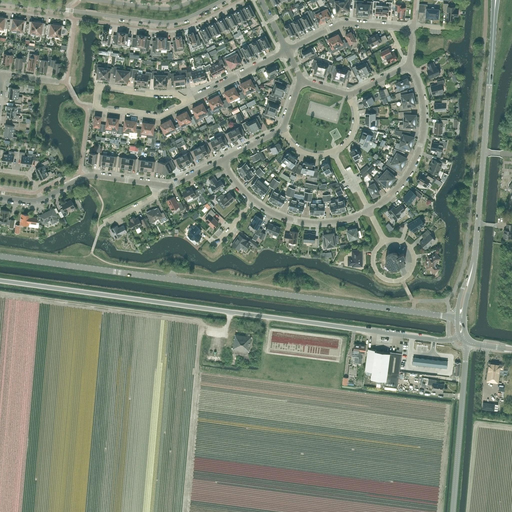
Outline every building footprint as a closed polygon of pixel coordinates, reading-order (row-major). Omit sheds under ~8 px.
[(342,13),(343,13),(340,0),(328,0),(329,3),(331,2),(332,6),(336,6),(337,13),(338,13),(342,13)] [(350,0),(340,0),(343,13),(344,13),(348,12),(348,11),(349,11),(348,4),(351,3),(350,0)] [(357,4),(357,1),(354,0),(353,8),(354,8),(353,8),(354,7),(356,7),(356,14),(362,14),(363,4),(357,4)] [(379,5),(379,2),(373,1),(373,8),(376,8),(375,15),(381,16),(382,5),(379,5)] [(372,10),(373,2),(367,2),(367,4),(363,4),(362,14),(369,15),(369,8),(372,9),(372,10)] [(391,10),(392,3),(386,2),(386,6),(382,5),(381,16),(388,16),(388,10),(391,10)] [(328,11),(331,10),(327,3),(324,5),(327,9),(321,12),(325,20),(331,17),(328,11)] [(448,7),(448,4),(443,3),(443,11),(447,11),(446,19),(453,20),(454,16),(457,16),(458,10),(454,10),(454,7),(448,7)] [(401,7),(401,5),(395,4),(395,10),(398,11),(397,17),(404,18),(405,8),(401,7)] [(426,9),(427,5),(419,4),(418,12),(426,13),(425,18),(430,18),(433,18),(438,19),(439,10),(434,9),(434,8),(434,7),(433,7),(432,7),(431,7),(431,8),(431,9),(426,9)] [(253,12),(249,5),(244,7),(245,8),(242,10),(247,19),(249,18),(250,18),(254,16),(255,16),(255,15),(253,12)] [(246,20),(240,9),(236,12),(235,12),(236,13),(233,14),(238,24),(241,22),(246,20)] [(321,12),(321,11),(320,9),(314,12),(314,11),(311,13),(314,18),(317,17),(320,23),(325,20),(321,12)] [(314,23),(308,10),(307,10),(304,12),(306,15),(302,17),(301,17),(307,28),(312,26),(312,25),(311,25),(314,23)] [(237,24),(232,14),(231,14),(227,16),(227,17),(224,18),(231,31),(235,29),(233,26),(237,24)] [(17,31),(19,18),(15,18),(15,19),(10,19),(9,29),(12,30),(17,31)] [(22,20),(22,19),(19,18),(17,31),(22,31),(25,32),(27,21),(22,20)] [(229,29),(223,18),(219,20),(218,20),(218,21),(219,21),(216,23),(221,33),(223,31),(224,31),(228,29),(229,29)] [(306,28),(301,18),(298,19),(297,19),(298,19),(293,22),(293,21),(293,22),(298,32),(299,32),(303,30),(303,29),(306,28)] [(36,33),(37,21),(34,21),(34,22),(29,21),(28,32),(31,32),(31,33),(36,33)] [(41,23),(41,22),(37,21),(36,33),(35,37),(36,37),(37,37),(38,36),(39,36),(40,35),(40,34),(41,34),(44,34),(45,23),(41,23)] [(220,33),(214,22),(214,23),(210,25),(209,25),(210,26),(207,27),(212,37),(215,36),(215,35),(220,33)] [(297,32),(292,22),(289,24),(284,26),(286,30),(290,37),(294,34),(295,34),(294,33),(297,32)] [(55,36),(56,24),(53,23),(53,24),(48,24),(47,35),(50,35),(55,36)] [(60,25),(60,24),(56,24),(55,36),(60,36),(63,37),(63,35),(65,35),(67,34),(67,32),(67,30),(66,28),(64,28),(64,26),(60,25)] [(211,37),(206,27),(201,29),(201,30),(199,32),(205,44),(209,43),(207,40),(211,38),(211,37)] [(103,30),(103,34),(101,34),(100,35),(100,36),(100,38),(101,39),(102,39),(101,43),(102,43),(102,42),(107,43),(106,45),(107,45),(110,46),(112,34),(108,34),(109,31),(108,31),(103,30)] [(117,32),(117,35),(113,35),(112,44),(115,44),(116,44),(118,45),(121,45),(123,33),(122,33),(120,33),(120,32),(119,32),(117,32)] [(197,34),(194,35),(193,32),(188,34),(187,34),(189,38),(187,39),(187,38),(188,43),(190,42),(192,48),(193,48),(193,47),(197,46),(198,46),(201,44),(197,34)] [(346,34),(345,35),(349,41),(346,43),(347,46),(349,49),(352,47),(350,44),(355,41),(354,39),(355,38),(353,34),(352,34),(351,32),(350,33),(349,32),(346,33),(346,34)] [(123,33),(121,45),(124,45),(124,46),(124,45),(126,46),(130,46),(131,37),(128,37),(128,33),(128,34),(126,33),(125,33),(123,33)] [(137,35),(137,34),(136,34),(136,38),(132,37),(131,46),(135,47),(137,47),(140,48),(142,35),(139,35),(137,35)] [(333,37),(337,46),(339,50),(342,48),(347,46),(346,43),(344,39),(341,41),(338,34),(337,35),(336,34),(333,36),(333,37)] [(385,35),(379,38),(377,34),(367,39),(371,47),(381,42),(382,44),(388,40),(385,35)] [(142,36),(142,35),(140,48),(140,50),(143,50),(145,50),(149,51),(150,40),(147,39),(147,36),(145,36),(142,36)] [(184,39),(182,40),(181,35),(181,36),(176,37),(176,36),(175,36),(176,40),(173,40),(174,51),(178,51),(183,50),(182,44),(185,44),(184,39)] [(267,39),(265,36),(260,38),(260,39),(257,40),(262,50),(265,48),(265,49),(266,49),(270,47),(267,40),(267,39)] [(156,37),(156,40),(152,40),(152,52),(155,52),(156,52),(158,52),(161,52),(161,50),(161,37),(161,38),(158,38),(158,37),(158,38),(156,37)] [(165,38),(165,37),(164,37),(164,38),(162,38),(162,37),(161,37),(161,50),(164,50),(166,50),(167,50),(170,50),(170,41),(167,41),(167,37),(167,38),(165,38)] [(333,37),(328,40),(331,46),(328,47),(330,50),(331,54),(336,51),(339,50),(337,46),(333,37)] [(262,51),(256,40),(256,41),(252,43),(251,43),(249,44),(253,54),(256,53),(257,54),(257,53),(261,51),(262,51)] [(253,55),(248,45),(247,45),(243,47),(240,49),(245,58),(248,57),(248,58),(253,56),(253,55)] [(312,48),(311,47),(307,49),(308,50),(301,53),(302,53),(302,54),(301,54),(303,57),(304,57),(304,58),(308,56),(309,56),(311,59),(318,55),(316,52),(314,53),(312,48)] [(391,53),(389,48),(381,53),(383,58),(385,57),(389,63),(397,59),(394,52),(391,53)] [(4,54),(2,64),(9,65),(10,58),(13,59),(13,57),(14,50),(12,49),(11,49),(10,49),(8,51),(8,52),(7,53),(7,54),(4,54)] [(239,59),(243,58),(238,49),(230,54),(236,65),(241,63),(239,59)] [(29,57),(27,69),(34,70),(35,63),(38,63),(38,59),(39,55),(34,54),(29,54),(29,57)] [(230,68),(236,65),(230,54),(221,58),(226,66),(229,65),(230,68)] [(23,56),(20,56),(19,58),(16,57),(15,67),(21,68),(22,62),(25,62),(26,56),(23,56)] [(50,65),(52,57),(48,56),(48,61),(41,60),(40,71),(47,72),(48,64),(50,65)] [(221,65),(224,64),(221,57),(218,58),(220,62),(214,65),(219,74),(222,73),(222,72),(224,71),(221,65)] [(369,67),(372,66),(369,59),(365,61),(364,63),(361,65),(366,75),(366,74),(367,74),(367,75),(370,73),(370,72),(371,72),(369,68),(369,67)] [(57,63),(57,61),(51,60),(51,66),(54,66),(53,73),(59,73),(61,64),(57,63)] [(314,60),(312,67),(314,68),(315,69),(313,73),(314,73),(315,73),(314,74),(318,75),(318,74),(319,74),(319,75),(323,62),(317,61),(314,60)] [(219,74),(214,65),(213,62),(205,66),(207,72),(210,71),(213,77),(216,75),(216,76),(219,74)] [(323,62),(319,75),(320,75),(320,76),(323,77),(324,76),(325,76),(325,77),(326,73),(326,72),(327,71),(330,72),(332,65),(329,64),(328,64),(323,62)] [(437,66),(435,67),(433,62),(427,64),(429,68),(430,69),(427,71),(430,78),(433,77),(437,76),(437,75),(440,74),(437,66)] [(101,65),(96,64),(95,64),(94,71),(98,71),(97,78),(97,79),(101,80),(103,80),(104,68),(101,67),(101,65)] [(207,72),(205,66),(204,65),(202,66),(203,69),(197,71),(200,81),(203,81),(203,80),(206,79),(204,73),(207,72)] [(336,68),(337,66),(333,65),(331,73),(333,73),(334,74),(332,79),(333,79),(334,79),(334,80),(337,81),(337,80),(338,80),(338,81),(341,70),(336,68)] [(366,75),(361,65),(357,67),(356,65),(352,68),(355,74),(358,73),(359,73),(361,78),(361,77),(362,77),(362,78),(365,76),(365,75),(366,75)] [(109,80),(111,66),(109,66),(108,68),(104,68),(103,80),(104,81),(108,81),(108,80),(109,80)] [(120,70),(120,67),(114,66),(113,73),(116,74),(116,81),(116,82),(120,83),(122,83),(123,70),(120,70)] [(276,66),(270,69),(269,68),(266,70),(266,71),(269,76),(267,77),(269,80),(276,77),(274,74),(275,73),(279,71),(278,71),(278,70),(279,70),(277,67),(276,67),(276,66)] [(133,69),(127,68),(127,71),(123,70),(122,83),(123,83),(127,83),(127,82),(128,83),(129,75),(132,76),(133,69)] [(140,84),(142,74),(142,70),(133,69),(132,76),(132,78),(132,77),(135,77),(134,84),(137,85),(137,84),(140,84)] [(197,71),(191,73),(190,69),(187,70),(189,77),(192,76),(194,83),(197,82),(200,81),(197,71)] [(188,78),(187,75),(186,70),(181,70),(182,75),(179,75),(180,85),(186,84),(185,79),(188,78)] [(349,78),(351,71),(347,70),(347,71),(342,70),(341,70),(338,81),(338,80),(339,81),(339,82),(342,83),(343,82),(344,82),(345,78),(346,77),(349,78)] [(156,75),(157,71),(152,71),(151,79),(154,79),(154,86),(155,86),(155,87),(159,87),(160,87),(160,75),(156,75)] [(170,79),(169,72),(164,71),(164,75),(160,75),(160,87),(161,87),(166,87),(166,86),(167,79),(170,79)] [(151,80),(152,73),(146,72),(145,75),(142,74),(140,84),(144,85),(147,86),(148,79),(151,79),(150,80),(151,80)] [(179,75),(176,75),(176,73),(170,74),(171,81),(174,80),(175,86),(180,85),(179,75)] [(408,81),(409,81),(407,77),(402,80),(402,81),(396,84),(398,87),(394,89),(395,92),(400,90),(399,89),(409,84),(408,81)] [(246,81),(245,82),(251,93),(256,90),(256,92),(259,90),(258,87),(256,84),(254,85),(253,85),(250,79),(249,80),(248,79),(246,80),(246,81)] [(281,85),(282,82),(275,80),(273,83),(275,84),(273,89),(284,93),(284,92),(285,92),(286,89),(285,88),(285,87),(286,88),(286,87),(281,86),(281,85)] [(441,84),(444,83),(443,80),(437,81),(438,85),(431,86),(432,95),(443,92),(441,84)] [(245,82),(240,84),(243,90),(243,91),(240,92),(244,98),(247,97),(246,95),(251,93),(245,82)] [(23,91),(24,86),(17,85),(17,88),(10,87),(10,92),(19,94),(19,91),(23,91)] [(234,87),(229,90),(234,99),(235,101),(239,100),(240,99),(240,100),(244,98),(240,92),(238,93),(237,93),(234,87)] [(284,93),(273,89),(271,94),(270,94),(268,97),(275,100),(276,97),(277,97),(282,99),(282,98),(282,97),(283,97),(284,94),(283,94),(283,93),(284,93)] [(229,90),(224,92),(227,99),(224,100),(228,106),(231,105),(229,102),(229,101),(234,99),(229,90)] [(412,93),(406,94),(405,91),(396,94),(397,98),(402,98),(402,101),(415,99),(415,98),(415,97),(414,97),(414,96),(413,96),(413,95),(412,93)] [(18,97),(19,94),(10,92),(10,94),(8,93),(8,97),(9,97),(9,98),(15,99),(15,102),(21,103),(22,97),(18,97)] [(372,99),(375,97),(374,94),(366,98),(366,99),(362,101),(363,102),(364,104),(365,106),(365,107),(374,102),(372,99)] [(218,95),(213,98),(217,105),(217,106),(218,107),(219,109),(224,106),(224,108),(228,106),(224,100),(222,101),(221,102),(218,95)] [(209,100),(208,100),(211,107),(210,107),(208,108),(211,114),(216,112),(216,111),(219,109),(218,107),(217,106),(213,98),(212,98),(211,98),(209,99),(209,100)] [(274,104),(275,101),(268,98),(267,102),(268,103),(267,108),(266,108),(277,112),(277,111),(277,110),(278,111),(279,108),(278,107),(279,106),(275,105),(274,104)] [(415,100),(415,99),(402,101),(403,105),(399,106),(400,110),(409,110),(408,106),(415,105),(414,102),(415,102),(415,101),(415,100)] [(445,103),(448,103),(447,99),(441,100),(442,103),(434,104),(435,111),(445,110),(445,103)] [(198,106),(197,106),(200,111),(202,115),(203,117),(208,115),(208,116),(211,114),(208,108),(206,109),(205,110),(202,103),(201,104),(200,103),(198,104),(198,105),(198,106)] [(20,113),(21,105),(15,104),(14,107),(8,106),(7,111),(16,113),(20,113)] [(193,108),(192,108),(195,115),(192,116),(195,123),(199,121),(198,120),(200,118),(203,117),(202,115),(200,111),(197,106),(196,106),(195,106),(193,107),(193,108)] [(277,112),(266,108),(265,113),(263,113),(262,116),(269,119),(270,116),(271,116),(275,117),(275,116),(276,116),(277,113),(276,113),(277,112)] [(375,115),(378,115),(377,108),(371,109),(372,112),(369,113),(365,113),(365,114),(365,115),(365,118),(365,119),(375,119),(375,115)] [(16,115),(16,113),(7,111),(6,117),(13,118),(12,121),(21,122),(22,119),(19,118),(20,116),(16,115)] [(182,114),(181,114),(187,125),(192,122),(193,124),(195,123),(192,116),(190,117),(189,118),(186,111),(185,112),(184,111),(182,113),(182,114)] [(415,115),(409,115),(409,111),(400,112),(400,116),(404,117),(404,121),(417,121),(417,120),(416,119),(416,118),(415,117),(415,115)] [(177,116),(176,117),(179,123),(176,124),(180,131),(183,129),(182,127),(187,125),(181,114),(180,114),(177,115),(177,116)] [(260,123),(262,122),(259,115),(255,117),(256,118),(251,121),(256,131),(256,130),(257,130),(257,131),(261,129),(260,128),(261,128),(259,124),(260,123)] [(100,124),(101,117),(95,116),(95,118),(93,118),(92,123),(94,123),(94,126),(97,126),(97,131),(102,131),(103,124),(100,124)] [(103,124),(102,131),(105,132),(106,130),(111,131),(111,128),(112,126),(113,118),(107,118),(106,125),(105,125),(103,124)] [(111,128),(111,131),(117,132),(116,133),(120,134),(121,127),(118,126),(117,126),(118,119),(113,118),(112,126),(111,128)] [(375,123),(375,119),(365,119),(365,120),(364,122),(365,124),(365,125),(369,125),(369,126),(371,126),(371,129),(377,130),(378,124),(375,123)] [(447,123),(447,120),(440,119),(440,123),(435,122),(434,133),(442,133),(442,123),(447,123)] [(129,131),(130,121),(125,120),(124,127),(121,127),(120,134),(123,134),(124,130),(129,131)] [(166,122),(165,122),(170,131),(171,133),(176,131),(177,132),(180,131),(176,124),(174,125),(173,126),(170,120),(169,120),(168,120),(166,121),(166,122)] [(130,121),(129,131),(132,131),(132,135),(138,136),(138,129),(136,129),(135,129),(136,122),(130,121)] [(251,121),(248,122),(247,121),(242,123),(245,130),(248,129),(249,129),(251,134),(251,133),(252,133),(252,134),(255,132),(255,131),(256,131),(251,121)] [(417,122),(417,121),(404,121),(404,124),(399,124),(399,129),(408,130),(408,127),(415,127),(415,125),(416,124),(416,123),(417,122)] [(148,123),(147,122),(144,122),(144,123),(143,123),(142,130),(138,129),(138,136),(141,137),(141,135),(147,135),(148,123)] [(161,124),(160,125),(163,131),(160,132),(164,139),(167,137),(166,136),(171,133),(170,131),(165,122),(164,122),(161,123),(161,124)] [(18,127),(18,123),(12,123),(12,125),(5,125),(5,130),(14,131),(14,126),(18,127)] [(153,124),(152,123),(150,123),(149,123),(148,123),(147,135),(150,136),(150,138),(155,138),(156,132),(153,131),(154,124),(153,124)] [(242,136),(245,134),(240,126),(233,130),(237,138),(238,138),(239,140),(240,139),(241,139),(242,138),(242,137),(242,136)] [(13,137),(14,131),(5,130),(4,131),(4,132),(3,134),(4,135),(4,136),(10,136),(10,139),(16,140),(17,137),(13,137)] [(237,139),(237,138),(233,130),(225,134),(229,142),(232,141),(233,142),(234,142),(235,142),(236,141),(237,141),(236,139),(237,138),(237,139)] [(361,136),(361,137),(370,141),(373,142),(375,138),(376,132),(370,130),(370,133),(367,133),(363,131),(363,132),(362,133),(361,136)] [(407,135),(408,132),(399,131),(398,135),(402,137),(401,140),(413,143),(414,143),(414,142),(414,141),(413,141),(413,140),(413,139),(414,137),(407,135)] [(225,145),(228,143),(223,134),(215,138),(220,147),(221,146),(222,148),(224,147),(225,147),(225,146),(225,145)] [(359,142),(358,142),(362,144),(362,145),(364,146),(362,148),(367,152),(371,146),(373,142),(370,141),(361,137),(361,138),(359,140),(359,142)] [(220,147),(215,138),(208,142),(212,151),(215,150),(216,151),(217,151),(218,151),(219,150),(220,150),(219,148),(220,147)] [(413,144),(413,143),(401,140),(400,143),(396,143),(394,147),(403,151),(404,147),(410,149),(411,146),(412,146),(412,145),(413,145),(413,144)] [(432,142),(431,150),(438,152),(437,156),(440,157),(441,152),(442,147),(445,148),(447,142),(440,140),(439,144),(432,142)] [(208,153),(211,152),(206,143),(198,147),(203,156),(204,155),(205,157),(207,156),(208,155),(208,154),(208,153)] [(281,146),(280,144),(279,143),(275,145),(275,144),(267,148),(268,152),(271,150),(273,153),(282,149),(282,148),(281,146)] [(203,156),(198,147),(190,151),(195,160),(198,159),(199,160),(200,160),(200,159),(202,159),(202,158),(201,157),(203,156)] [(357,159),(361,157),(356,148),(355,149),(353,149),(351,151),(350,151),(352,155),(351,155),(355,163),(359,162),(357,159)] [(3,151),(4,150),(0,149),(0,152),(0,155),(3,156),(2,162),(7,163),(8,154),(6,154),(6,152),(3,151)] [(394,149),(392,153),(395,155),(396,155),(394,158),(405,164),(406,164),(406,163),(406,162),(406,161),(406,160),(407,158),(401,155),(403,152),(394,149)] [(14,151),(14,152),(9,151),(8,154),(7,163),(13,164),(14,157),(17,158),(17,152),(14,151)] [(24,156),(25,153),(19,152),(18,158),(21,158),(21,165),(22,166),(24,166),(25,166),(26,166),(27,157),(24,156)] [(191,162),(193,161),(189,152),(181,156),(185,165),(186,165),(187,164),(188,166),(190,165),(190,164),(191,164),(191,163),(191,162)] [(290,154),(288,153),(287,152),(285,156),(284,156),(283,157),(281,155),(276,159),(281,164),(283,162),(286,164),(292,156),(291,155),(290,154)] [(38,161),(38,158),(36,157),(36,154),(28,153),(27,157),(26,166),(27,166),(28,167),(30,167),(31,166),(32,166),(32,160),(38,161)] [(97,164),(98,154),(89,153),(88,161),(87,161),(86,161),(86,162),(86,163),(87,164),(88,165),(92,165),(92,163),(93,163),(97,164)] [(107,165),(108,155),(100,154),(98,164),(101,164),(101,165),(102,165),(102,166),(103,167),(105,167),(106,165),(107,165)] [(116,166),(117,156),(108,155),(107,165),(109,165),(108,167),(109,167),(111,168),(112,167),(113,166),(116,166)] [(185,165),(181,156),(173,160),(178,169),(180,167),(181,168),(182,168),(183,168),(185,167),(184,165),(185,165)] [(295,158),(293,156),(292,156),(286,164),(289,166),(288,169),(294,172),(297,166),(294,165),(295,163),(297,159),(295,158)] [(126,168),(128,158),(119,157),(118,167),(121,167),(121,168),(121,169),(122,169),(124,169),(124,170),(125,170),(125,167),(126,168)] [(388,160),(386,164),(393,169),(395,166),(401,169),(402,167),(403,167),(403,166),(404,166),(404,165),(405,165),(405,164),(394,158),(391,157),(389,160),(388,160)] [(135,169),(136,159),(128,158),(126,168),(128,168),(127,170),(128,170),(130,170),(131,170),(132,169),(132,168),(135,169)] [(445,164),(446,161),(439,158),(438,161),(439,161),(438,162),(433,160),(428,171),(436,174),(440,163),(440,162),(445,164)] [(145,170),(147,160),(138,159),(137,169),(140,170),(140,171),(141,171),(141,172),(143,172),(144,172),(144,170),(145,170)] [(173,172),(173,171),(173,170),(176,168),(171,159),(164,163),(166,173),(167,172),(168,172),(169,172),(170,174),(170,173),(172,172),(173,172)] [(38,174),(46,170),(45,168),(48,166),(47,164),(49,163),(48,160),(40,164),(41,166),(36,169),(36,170),(36,171),(37,173),(38,174)] [(154,172),(156,162),(147,160),(145,170),(146,170),(147,170),(147,173),(149,173),(150,173),(150,172),(151,172),(151,171),(154,172)] [(166,173),(164,163),(157,162),(156,172),(159,172),(159,173),(159,174),(160,174),(161,174),(162,175),(163,175),(163,173),(164,173),(165,173),(166,173)] [(306,162),(304,162),(303,162),(302,166),(301,168),(298,167),(296,173),(302,175),(303,172),(307,173),(309,163),(308,163),(306,162)] [(240,167),(238,169),(240,172),(239,173),(241,175),(250,169),(246,163),(243,165),(240,167)] [(313,164),(310,164),(309,163),(307,173),(311,174),(310,177),(317,177),(317,171),(314,171),(315,169),(314,169),(315,165),(314,164),(313,164)] [(330,166),(329,167),(327,163),(326,164),(323,164),(322,166),(321,166),(326,175),(329,173),(330,176),(334,174),(330,166)] [(390,173),(393,170),(385,165),(382,168),(385,172),(383,174),(384,175),(392,183),(393,183),(393,182),(393,181),(394,180),(394,179),(395,177),(390,173)] [(250,169),(241,175),(242,177),(243,176),(246,180),(254,174),(253,173),(250,169)] [(51,171),(47,173),(46,170),(38,174),(41,179),(46,176),(48,179),(56,175),(54,172),(52,173),(51,171)] [(392,183),(384,175),(383,174),(380,177),(377,174),(374,178),(380,185),(382,182),(387,186),(389,185),(390,184),(391,184),(392,183)] [(428,175),(426,178),(420,175),(416,181),(425,187),(429,181),(432,182),(434,179),(428,175)] [(216,181),(216,180),(214,177),(209,180),(212,185),(210,186),(215,192),(224,186),(220,180),(217,182),(216,181)] [(256,191),(263,183),(258,178),(251,186),(255,189),(254,190),(256,191)] [(374,184),(375,183),(373,179),(370,180),(372,185),(368,186),(371,192),(370,193),(373,198),(377,196),(376,195),(379,194),(374,184)] [(262,195),(268,187),(263,183),(256,191),(258,193),(258,192),(262,195)] [(199,189),(194,191),(192,188),(189,189),(189,190),(186,191),(182,192),(186,200),(193,197),(193,198),(199,195),(200,197),(203,196),(199,189)] [(416,190),(413,193),(410,190),(403,199),(410,204),(413,201),(412,201),(416,196),(420,198),(422,195),(416,190)] [(274,204),(279,194),(273,191),(268,200),(272,202),(272,203),(274,204)] [(221,194),(215,199),(218,202),(218,203),(223,209),(226,207),(235,199),(232,195),(233,195),(233,194),(231,193),(230,193),(224,198),(221,194)] [(281,206),(285,197),(279,194),(274,204),(276,205),(277,204),(281,206)] [(177,204),(176,201),(174,197),(166,201),(171,210),(179,207),(181,211),(184,209),(181,202),(177,204)] [(295,212),(298,198),(294,197),(293,200),(291,199),(288,209),(293,210),(292,211),(295,212)] [(302,202),(303,199),(298,198),(295,212),(297,212),(297,211),(302,212),(304,203),(302,202)] [(341,198),(336,199),(336,202),(339,213),(341,212),(341,211),(345,210),(345,207),(344,204),(343,200),(341,201),(341,198)] [(331,201),(329,202),(330,203),(331,211),(332,213),(336,212),(336,213),(339,213),(336,202),(336,199),(331,200),(331,201)] [(66,211),(75,207),(71,200),(62,205),(63,208),(60,210),(64,216),(67,215),(66,211)] [(400,214),(405,210),(400,205),(396,209),(394,207),(388,212),(394,219),(400,214)] [(157,209),(157,208),(154,209),(154,210),(152,211),(151,210),(151,211),(150,210),(147,212),(146,213),(151,222),(152,221),(152,222),(153,222),(155,221),(156,220),(155,220),(160,217),(162,221),(167,219),(163,212),(160,214),(158,208),(157,209)] [(56,217),(57,216),(53,209),(39,216),(43,223),(50,219),(52,223),(58,220),(56,217)] [(212,217),(215,213),(211,209),(206,215),(207,216),(207,219),(205,221),(213,228),(214,227),(215,226),(218,222),(212,217)] [(0,223),(6,224),(10,225),(9,227),(9,228),(13,229),(13,227),(14,220),(11,219),(10,220),(8,220),(9,211),(1,210),(0,214),(0,223)] [(30,218),(30,215),(21,214),(20,224),(29,225),(29,222),(32,223),(32,224),(36,224),(37,218),(33,217),(33,218),(30,218)] [(259,227),(263,220),(255,215),(254,218),(253,218),(252,218),(251,219),(251,220),(251,221),(251,222),(250,225),(257,229),(255,233),(258,235),(262,229),(259,227)] [(138,217),(135,219),(134,217),(130,219),(131,221),(128,222),(133,230),(135,229),(136,229),(139,227),(142,225),(143,224),(145,227),(148,225),(144,218),(141,220),(140,221),(138,217)] [(422,222),(419,218),(413,221),(407,225),(410,230),(412,229),(413,232),(417,230),(424,225),(423,224),(423,223),(422,222)] [(280,228),(272,224),(269,223),(265,231),(277,236),(280,228)] [(121,234),(126,232),(123,226),(118,228),(117,226),(116,226),(115,226),(113,227),(113,228),(110,229),(112,232),(111,233),(112,235),(113,235),(115,238),(121,235),(121,234)] [(199,234),(201,231),(196,226),(193,229),(192,228),(187,233),(189,234),(188,235),(189,236),(189,237),(191,239),(192,239),(193,240),(194,239),(197,241),(202,236),(199,234)] [(353,229),(353,228),(352,228),(353,229),(350,230),(350,229),(350,230),(347,231),(348,235),(347,235),(348,239),(349,239),(349,240),(350,239),(350,240),(355,239),(354,238),(358,237),(358,238),(362,237),(360,230),(357,231),(356,228),(353,229)] [(429,234),(431,233),(427,229),(422,235),(425,238),(420,243),(425,249),(435,240),(429,234)] [(296,243),(298,232),(290,231),(290,234),(285,233),(284,240),(289,241),(289,242),(296,243)] [(315,238),(315,234),(304,233),(303,241),(312,242),(312,246),(317,246),(318,238),(315,238)] [(338,236),(334,236),(333,233),(330,234),(328,234),(323,235),(324,242),(323,242),(324,248),(330,247),(330,246),(335,245),(335,244),(339,243),(338,236)] [(246,240),(239,235),(232,245),(235,248),(235,249),(237,251),(238,250),(239,250),(241,247),(245,250),(250,243),(251,244),(255,248),(258,245),(253,241),(250,239),(248,242),(246,240)] [(399,252),(397,253),(395,249),(394,249),(395,249),(389,252),(389,253),(388,254),(386,256),(385,258),(385,260),(385,263),(386,265),(387,266),(389,268),(391,269),(393,269),(395,269),(397,268),(398,269),(403,266),(403,267),(404,267),(403,266),(405,265),(402,259),(405,257),(403,253),(400,255),(399,252)] [(352,266),(362,266),(361,250),(352,251),(352,259),(348,259),(348,265),(352,265),(352,266)] [(439,258),(435,253),(431,257),(428,256),(427,260),(426,262),(426,263),(426,265),(427,265),(427,269),(430,269),(431,270),(432,271),(434,272),(435,271),(436,271),(437,270),(437,269),(437,267),(436,266),(435,265),(436,262),(439,258)] [(234,339),(233,349),(249,351),(251,337),(235,334),(234,339)] [(352,351),(351,354),(351,355),(352,356),(353,356),(355,357),(355,358),(354,357),(354,362),(358,363),(358,358),(360,344),(354,344),(353,351),(352,351)] [(358,358),(358,363),(361,363),(362,358),(361,358),(362,353),(365,353),(366,345),(360,344),(358,358)] [(389,352),(389,353),(376,351),(376,350),(368,349),(365,371),(372,372),(371,379),(386,381),(385,385),(397,387),(402,353),(389,352)] [(488,362),(486,383),(498,384),(500,369),(503,370),(504,365),(488,362)] [(432,385),(431,390),(442,392),(444,384),(436,383),(436,380),(428,379),(427,384),(432,385)]
